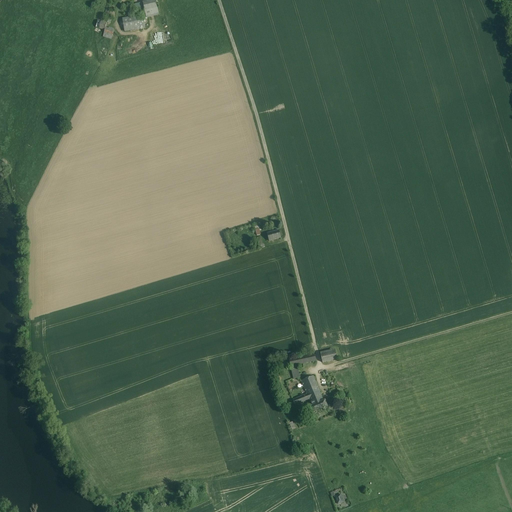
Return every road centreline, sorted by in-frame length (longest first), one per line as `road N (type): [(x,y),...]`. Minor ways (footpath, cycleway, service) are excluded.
road 1 (unclassified): [(219,0),(320,368)]
road 2 (track): [(320,368),(511,312)]
